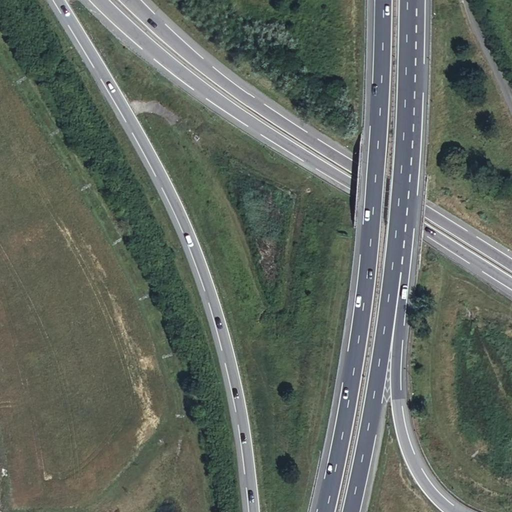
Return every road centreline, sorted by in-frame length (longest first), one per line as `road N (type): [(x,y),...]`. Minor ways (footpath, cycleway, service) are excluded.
road 1 (trunk): [(61,0),(169,185),(204,265),(243,406),(256,511)]
road 2 (trunk): [(384,0),(367,281),(327,511)]
road 3 (trunk): [(99,0),(208,94),(511,284)]
road 4 (trunk): [(511,266),(260,108),(129,0)]
road 5 (trunk): [(394,271),(410,0)]
road 6 (trunk): [(456,511),(414,463),(406,435),(402,295),(394,271)]
road 7 (trunk): [(352,511),(394,271)]
road 8 (unclassified): [(511,113),(466,0)]
